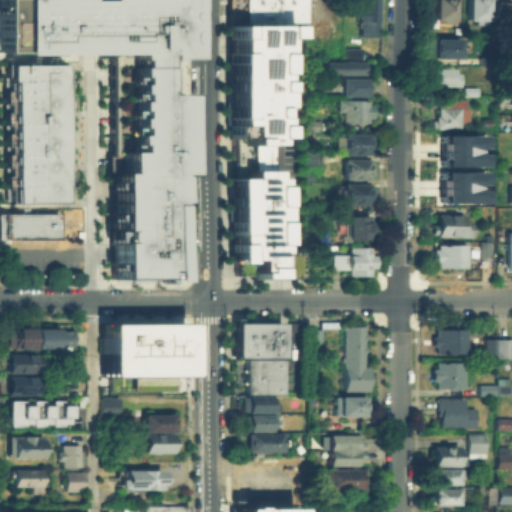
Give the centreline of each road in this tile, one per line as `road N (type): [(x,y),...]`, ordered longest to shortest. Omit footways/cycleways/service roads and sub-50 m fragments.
road 1 (residential): [(399,511),(401,0)]
road 2 (residential): [(207,300),(511,299)]
road 3 (secondary): [(206,265),(205,37)]
road 4 (secondary): [(208,511),(207,300)]
road 5 (residential): [(207,300),(0,300)]
